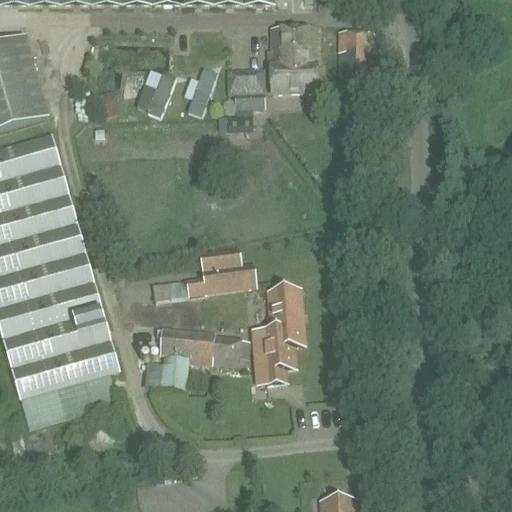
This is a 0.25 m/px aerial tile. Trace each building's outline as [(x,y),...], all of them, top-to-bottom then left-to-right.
[(0,0),(0,10),(274,9),(274,0),(0,0)] [(270,57),(274,99),(320,96),(317,32),(271,34),(271,57),(270,57)] [(374,36),(338,36),(338,95),(374,95),(374,36)] [(0,47),(0,135),(47,123),(24,41),(0,47)] [(135,104),(183,96),(181,82),(133,90),(135,104)] [(128,121),(124,98),(106,101),(110,125),(128,121)] [(265,115),(264,98),(235,99),(235,116),(265,115)] [(253,133),(253,119),(219,119),(219,133),(253,133)] [(60,152),(0,164),(0,305),(1,311),(97,291),(85,234),(81,235),(76,210),(54,215),(52,205),(71,201),(60,152)] [(255,267),(242,269),(240,253),(201,257),(205,298),(257,293),(255,267)] [(256,340),(260,383),(261,391),(289,388),(288,375),(298,374),(296,352),(301,351),(300,336),(305,336),(301,297),(271,300),(275,338),(256,340)] [(4,322),(34,429),(112,408),(104,381),(123,376),(103,305),(74,313),(78,328),(74,330),(67,304),(4,322)]
